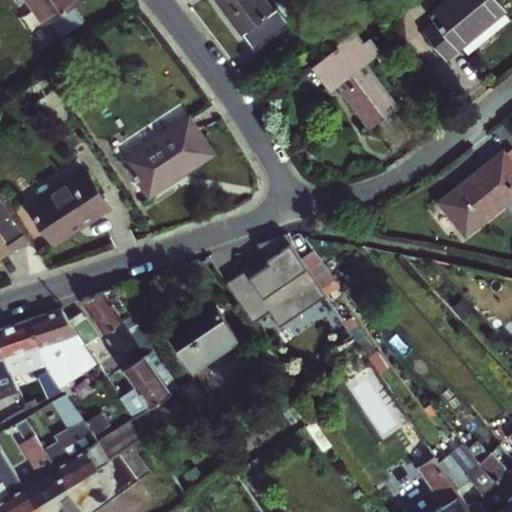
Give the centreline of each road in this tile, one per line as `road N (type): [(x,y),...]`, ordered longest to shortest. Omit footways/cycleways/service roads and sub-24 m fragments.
road 1 (residential): [(293,208),(0,305)]
road 2 (residential): [(293,208),(382,188),(511,88)]
road 3 (residential): [(293,208),(239,109),(154,0)]
